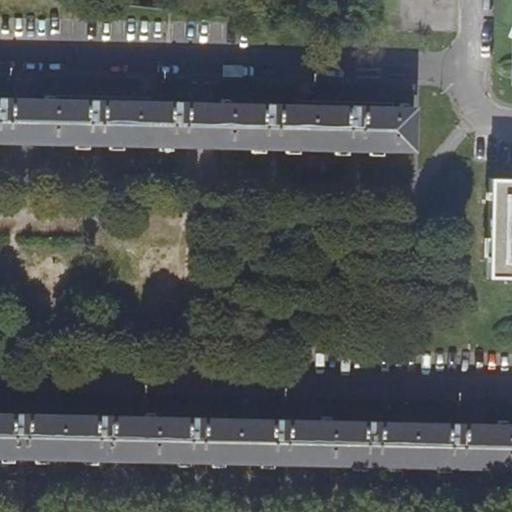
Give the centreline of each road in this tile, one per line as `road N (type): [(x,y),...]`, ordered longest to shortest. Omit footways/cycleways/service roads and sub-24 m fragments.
road 1 (residential): [(0,379),(511,393)]
road 2 (residential): [(0,58),(469,69)]
